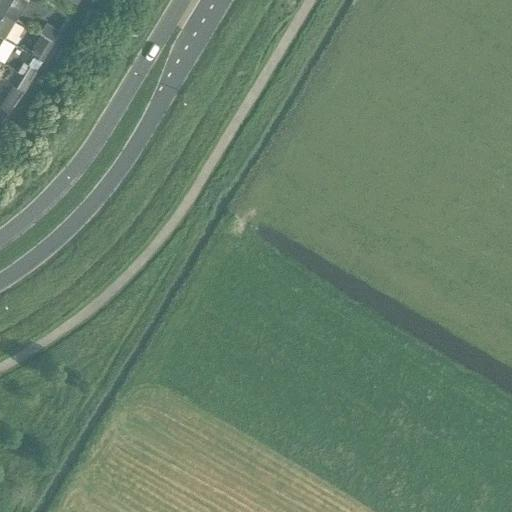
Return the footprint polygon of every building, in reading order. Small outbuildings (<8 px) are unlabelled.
[(0,0),(0,8),(1,9),(2,10),(2,9),(16,18),(26,0),(0,0)] [(0,33),(4,35),(5,36),(16,18),(2,9),(2,10),(1,9),(0,8),(0,33)] [(60,30),(53,26),(47,36),(54,40),(60,30)] [(54,40),(47,36),(41,33),(29,51),(42,59),(47,51),(54,40)] [(37,68),(30,63),(24,73),(31,78),(37,68)] [(17,86),(24,90),(31,78),(24,73),(17,86)]
